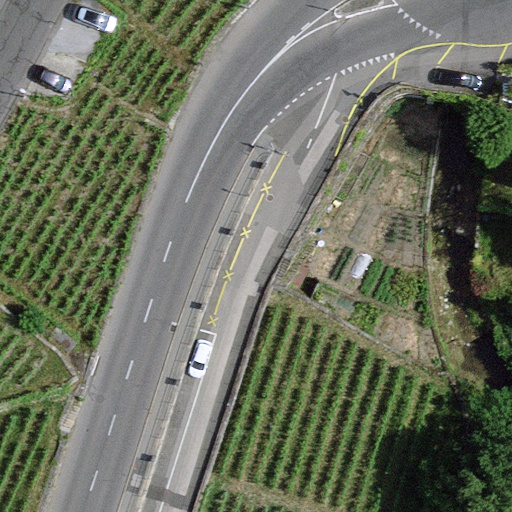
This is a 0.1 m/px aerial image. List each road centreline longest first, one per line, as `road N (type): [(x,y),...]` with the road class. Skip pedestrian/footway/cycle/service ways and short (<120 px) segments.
road 1 (tertiary): [(83,511),(175,232),(213,144),(282,50),(357,5)]
road 2 (unclassified): [(170,511),(242,286),(290,193),(357,5)]
